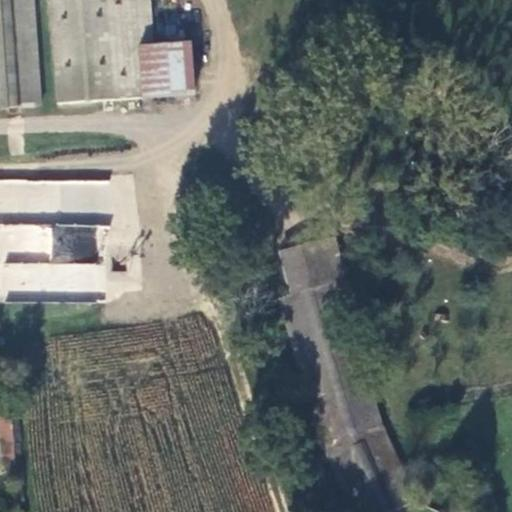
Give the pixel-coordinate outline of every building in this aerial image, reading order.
[(0,0),(0,109),(38,107),(30,0),(0,0)] [(47,0),(55,106),(141,98),(137,50),(154,50),(150,0),(47,0)] [(154,50),(137,50),(141,98),(195,97),(191,50),(154,50)] [(0,298),(106,301),(108,181),(0,178),(0,298)] [(278,256),(293,300),(330,286),(333,285),(316,241),(278,256)] [(293,300),(283,304),(343,474),(358,511),(387,511),(418,500),(363,359),(338,283),(333,285),(330,286),(293,300)] [(19,479),(11,366),(0,366),(0,436),(3,480),(19,479)]
